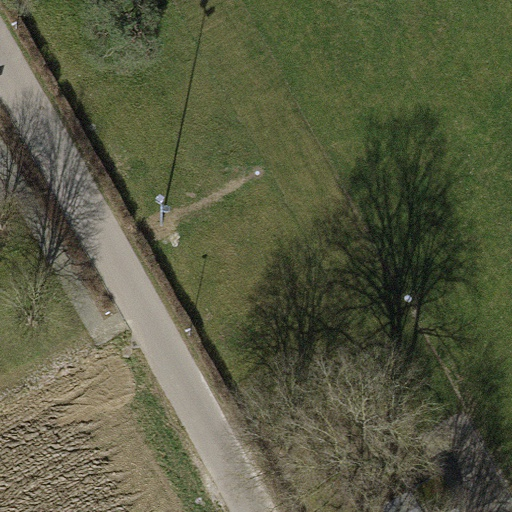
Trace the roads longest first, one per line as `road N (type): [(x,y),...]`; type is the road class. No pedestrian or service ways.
road 1 (residential): [(137,314),(0,62)]
road 2 (unclassified): [(137,314),(247,511)]
